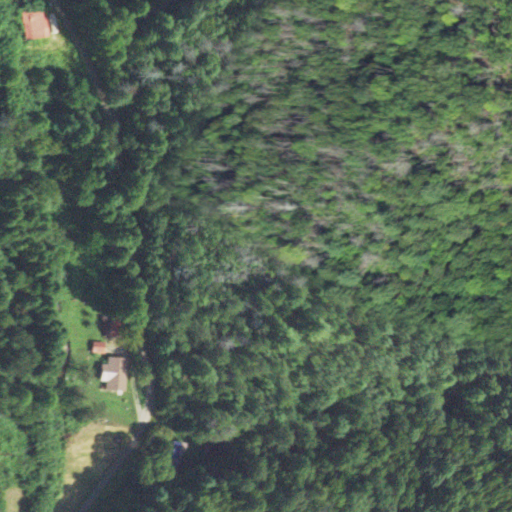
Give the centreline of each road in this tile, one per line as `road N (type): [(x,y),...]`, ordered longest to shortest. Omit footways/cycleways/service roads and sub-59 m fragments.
road 1 (residential): [(125,511),(160,423),(171,225),(113,0)]
road 2 (residential): [(307,0),(355,62),(333,91),(147,130)]
